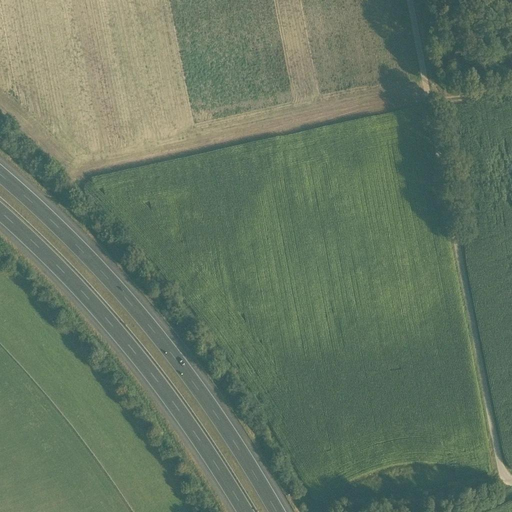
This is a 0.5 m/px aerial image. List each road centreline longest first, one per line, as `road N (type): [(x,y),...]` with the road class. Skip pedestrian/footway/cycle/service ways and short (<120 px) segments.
road 1 (track): [(511,482),(503,482),(407,0)]
road 2 (motorway): [(275,511),(172,357),(0,177)]
road 3 (motorway): [(0,213),(129,347),(243,511)]
